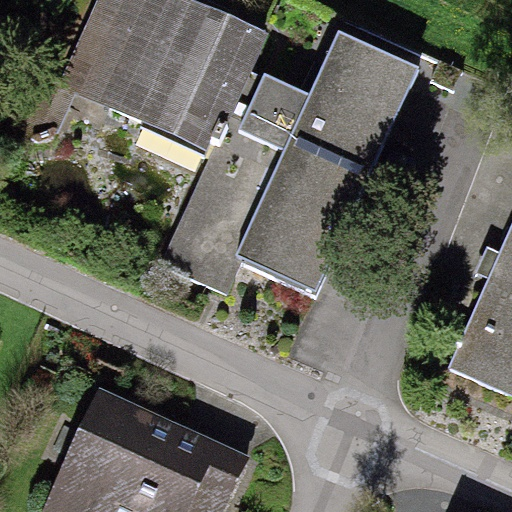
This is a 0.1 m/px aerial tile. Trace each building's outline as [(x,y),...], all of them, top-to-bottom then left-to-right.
[(252,41),(160,0),(89,0),(48,93),(199,160),(252,41)] [(418,75),(341,41),(295,141),(372,176),(418,75)] [(304,101),(263,83),(240,135),(280,153),(304,101)] [(365,188),(288,154),(239,264),(317,298),(365,188)] [(511,217),(445,381),(511,407),(511,217)] [(230,511),(252,462),(97,395),(46,511),(230,511)]
